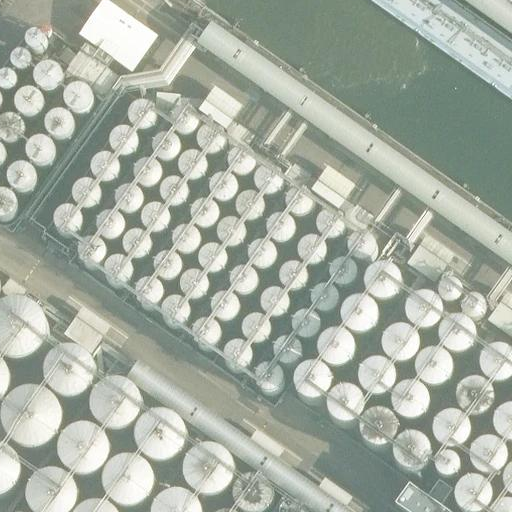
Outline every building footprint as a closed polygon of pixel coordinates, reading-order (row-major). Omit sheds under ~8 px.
[(114,0),(103,0),(85,27),(142,66),(164,34),(114,0)] [(211,28),(197,49),(390,176),(386,182),(454,226),(471,200),(211,28)] [(25,51),(27,57),(31,60),(37,60),(42,57),(44,52),(42,46),(38,43),(32,42),(27,46),(25,51)] [(77,61),(72,58),(65,71),(110,95),(121,73),(82,52),(77,61)] [(10,72),(12,78),(17,81),(23,82),(27,78),(29,73),(28,67),(23,64),(17,63),(12,67),(10,72)] [(34,85),(34,92),(38,98),(45,101),(52,101),(57,97),(61,91),(60,84),(56,78),(50,75),(43,75),(37,79),(34,85)] [(0,100),(2,102),(8,102),(13,99),(15,93),(13,87),(8,84),(2,84),(0,85),(0,100)] [(229,130),(245,106),(216,88),(201,111),(229,130)] [(65,106),(65,113),(69,119),(75,122),(82,122),(88,118),(91,112),(91,105),(87,99),(81,96),(74,96),(68,100),(65,106)] [(15,112),(15,119),(19,125),(25,128),(32,127),(38,123),(41,117),(41,110),(37,104),(31,101),(24,102),(18,106),(15,112)] [(131,125),(131,132),(135,137),(141,141),(148,140),(154,136),(157,130),(157,123),(153,117),(147,114),(140,114),(134,118),(131,125)] [(172,130),(172,137),(176,143),(183,146),(190,145),(196,142),(199,135),(198,128),(194,122),(188,119),(181,120),(175,124),(172,130)] [(45,133),(46,140),(49,146),(56,149),(63,148),(69,144),(72,138),(71,131),(67,125),(61,122),(54,123),(48,127),(45,133)] [(0,150),(1,151),(7,154),(14,154),(20,150),(23,144),(23,137),(19,131),(12,128),(5,128),(0,131),(0,150)] [(198,149),(199,156),(203,162),(209,165),(216,165),(222,161),(225,154),(225,147),(221,141),(214,138),(207,139),(202,143),(198,149)] [(110,151),(111,158),(114,164),(121,167),(128,167),(134,163),(137,157),(136,150),(132,144),(126,141),(119,141),(113,145),(110,151)] [(153,157),(154,164),(158,170),(164,173),(171,173),(177,169),(180,163),(180,156),(176,150),(169,147),(162,147),(157,151),(153,157)] [(26,161),(27,167),(31,173),(37,176),(44,176),(50,171),(53,165),(52,157),(47,152),(41,149),(34,150),(29,155),(26,161)] [(230,172),(230,179),(234,185),(240,188),(247,187),(253,183),(256,177),(256,170),(252,164),(246,161),(239,161),(233,165),(230,172)] [(179,176),(179,183),(183,189),(189,192),(196,191),(202,188),(205,181),(205,174),(201,168),(195,165),(188,166),(182,170),(179,176)] [(92,178),(93,185),(97,191),(103,194),(110,194),(116,190),(119,184),(118,177),(115,171),(108,168),(101,168),(95,172),(92,178)] [(134,184),(135,191),(139,197),(145,200),(152,199),(158,195),(161,189),(160,182),(157,176),(150,173),(143,174),(137,178),(134,184)] [(8,186),(8,193),(12,199),(18,202),(25,201),(31,197),(34,191),(34,184),(30,178),(24,175),(17,175),(11,179),(8,186)] [(256,190),(257,197),(261,203),(267,206),(274,206),(280,202),(283,196),(282,189),(279,183),(272,180),(265,180),(259,184),(256,190)] [(210,198),(211,205),(214,211),(221,214),(228,213),(234,210),(237,203),(236,196),(232,190),(226,187),(219,188),(213,192),(210,198)] [(161,202),(161,209),(165,215),(171,218),(178,218),(184,214),(187,207),(187,200),(183,195),(177,191),(170,192),(164,196),(161,202)] [(74,205),(74,212),(78,218),(84,221),(91,220),(97,217),(100,210),(100,203),(96,197),(90,194),(83,195),(77,199),(74,205)] [(115,210),(116,217),(119,223),(126,226),(133,226),(139,222),(142,215),(141,208),(137,202),(131,199),(124,200),(118,204),(115,210)] [(0,226),(0,227),(7,226),(13,222),(16,216),(16,209),(12,203),(6,200),(0,200),(0,226)] [(287,212),(287,219),(291,225),(297,228),(304,228),(310,224),(313,218),(313,211),(309,205),(303,202),(296,202),(290,206),(287,212)] [(237,216),(238,223),(242,229),(248,232),(255,231),(261,227),(264,221),(264,214),(260,208),(253,205),(246,206),(240,209),(237,216)] [(191,224),(191,231),(195,237),(202,240),(209,239),(214,235),(218,229),(217,222),(213,216),(207,213),(200,214),(194,218),(191,224)] [(141,230),(142,237),(146,242),(152,246),(159,245),(165,241),(168,235),(168,228),(164,222),(157,219),(150,219),(145,223),(141,230)] [(54,232),(54,239),(58,245),(65,248),(72,248),(77,244),(81,237),(80,230),(76,225),(70,221),(63,222),(57,226),(54,232)] [(318,234),(318,241),(322,247),(328,250),(335,250),(341,246),(344,240),(344,233),(340,227),(334,224),(327,224),(321,228),(318,234)] [(97,236),(98,243),(101,249),(108,252),(115,251),(121,247),(124,241),(123,234),(119,228),(113,225),(106,226),(100,230),(97,236)] [(268,239),(268,246),(272,252),(279,255),(286,255),(292,251),(295,244),(294,237),(290,232),(284,228),(277,229),(271,233),(268,239)] [(218,243),(219,250),(223,256),(229,259),(236,259),(242,255),(245,248),(244,241),(241,236),(234,232),(227,233),(221,237),(218,243)] [(497,256),(511,266),(511,237),(497,256)] [(173,250),(173,257),(177,263),(183,266),(190,266),(196,262),(199,256),(199,249),(195,243),(189,240),(182,240),(176,244),(173,250)] [(123,255),(124,262),(127,268),(134,271),(141,271),(147,267),(150,260),(149,253),(145,248),(139,244),(132,245),(126,249),(123,255)] [(350,256),(350,263),(354,269),(361,272),(368,271),(374,267),(377,261),(376,254),(372,248),(366,245),(359,246),(353,250),(350,256)] [(298,260),(299,267),(303,273),(309,276),(316,276),(322,272),(325,266),(324,259),(321,253),(314,250),(307,250),(301,254),(298,260)] [(78,263),(78,270),(82,275),(88,279),(95,278),(101,274),(104,268),(104,261),(100,255),(94,252),(86,252),(81,256),(78,263)] [(249,265),(249,272),(253,278),(260,281),(267,280),(272,276),(276,270),(275,263),(271,257),(265,254),(258,255),(252,259),(249,265)] [(199,269),(200,276),(204,282),(210,285),(217,285),(223,281),(226,275),(226,268),(222,262),(215,259),(208,259),(202,263),(199,269)] [(154,276),(154,283),(158,289),(165,292),(172,291),(177,288),(181,281),(180,274),(176,268),(170,265),(163,266),(157,270),(154,276)] [(104,282),(104,289),(108,294),(115,298),(122,297),(127,293),(131,287),(130,280),(126,274),(120,271),(113,271),(107,275),(104,282)] [(330,282),(331,289),(335,295),(341,298),(348,297),(354,294),(357,287),(356,280),(352,274),(346,271),(339,272),(333,276),(330,282)] [(280,287),(280,294),(284,299),(291,302),(298,302),(303,298),(307,292),(306,285),(302,279),(296,276),(289,276),(283,280),(280,287)] [(369,311),(376,317),(384,319),(392,317),(399,312),(403,305),(404,297),(401,289),(396,283),(388,280),(379,281),(371,286),(366,293),(366,302),(369,311)] [(230,292),(230,299),(234,305),(240,308),(247,307),(253,303),(256,297),(256,290),(252,284),(246,281),(239,282),(233,285),(230,292)] [(181,296),(182,303),(185,309),(192,312),(199,312),(205,308),(208,301),(207,294),(203,289),(197,285),(190,286),(184,290),(181,296)] [(16,347),(26,346),(36,342),(44,335),(49,326),(50,315),(48,305),(42,296),(34,290),(24,287),(13,287),(4,291),(0,294),(0,338),(6,343),(16,347)] [(135,301),(136,308),(140,314),(146,317),(153,317),(159,313),(162,307),(162,300),(158,294),(151,291),(144,291),(138,295),(135,301)] [(310,308),(311,315),(315,321),(321,324),(328,323),(334,319),(337,313),(336,306),(332,300),(326,297),(319,298),(313,302),(310,308)] [(262,313),(263,320),(267,326),(273,329),(280,329),(286,325),(289,319),(289,312),(285,306),(278,303),(271,303),(265,307),(262,313)] [(212,316),(213,323),(216,329),(223,332),(230,332),(236,328),(239,322),(238,315),(234,309),(228,306),(221,306),(215,310),(212,316)] [(409,340),(416,346),(424,347),(432,346),(439,341),(443,334),(444,326),(441,318),(436,312),(428,309),(419,310),(411,315),(407,322),(406,331),(409,340)] [(163,321),(164,328),(167,334),(174,337),(181,336),(187,332),(190,326),(189,319),(185,313),(179,310),(172,310),(166,314),(163,321)] [(345,345),(352,351),(360,353),(368,352),(375,347),(379,340),(380,332),(377,324),(371,318),(363,315),(355,316),(347,320),(342,328),(342,337),(345,345)] [(292,335),(293,342),(297,348),(303,351),(310,350),(316,346),(319,340),(318,333),(314,327),(308,324),(301,324),(295,328),(292,335)] [(243,339),(243,346),(247,352),(254,355),(261,354),(267,351),(270,344),(269,337),(265,331),(259,328),(252,329),(246,333),(243,339)] [(47,356),(48,367),(53,376),(61,382),(71,385),(81,384),(90,379),(96,370),(99,361),(98,350),(93,341),(85,335),(75,332),(65,333),(56,338),(49,347),(47,356)] [(192,344),(193,351),(197,357),(203,360),(210,360),(216,356),(219,350),(218,342),(214,337),(208,334),(201,334),(195,338),(192,344)] [(444,366),(452,371),(459,373),(467,372),(474,367),(478,360),(479,352),(476,344),(471,338),(463,335),(454,336),(446,340),(442,348),(441,357),(444,366)] [(0,394),(7,388),(11,379),(13,368),(11,358),(5,349),(0,345),(0,394)] [(387,375),(394,381),(402,383),(410,381),(416,377),(420,370),(421,362),(419,354),(413,348),(405,345),(397,345),(389,350),(384,358),(383,367),(387,375)] [(321,379),(328,385),(336,387),(344,385),(351,381),(355,374),(356,366),(353,358),(347,352),(339,349),(331,349),(323,354),(318,362),(317,371),(321,379)] [(274,361),(274,368),(278,374),(284,377),(291,376),(297,372),(300,366),(300,359),(296,353),(289,350),(282,351),(277,355),(274,361)] [(223,366),(224,373),(228,379),(234,382),(241,382),(247,378),(250,372),(250,365),(246,359),(239,356),(232,356),(227,360),(223,366)] [(94,387),(95,398),(100,406),(108,413),(118,416),(128,414),(137,409),(144,401),(146,391),(145,381),(140,372),(132,366),(122,363),(112,364),(103,369),(97,377),(94,387)] [(484,393),(491,399),(499,401),(507,400),(511,396),(511,367),(510,366),(502,363),(494,364),(486,368),(481,376),(480,385),(484,393)] [(419,398),(426,404),(433,406),(441,405),(448,400),(452,393),(453,385),(451,377),(445,371),(437,368),(428,369),(420,373),(416,381),(415,390),(419,398)] [(33,433),(43,433),(53,429),(61,422),(65,413),(67,402),(65,392),(59,383),(51,377),(41,374),(30,374),(20,378),(13,385),(8,394),(6,405),(9,415),(14,424),(23,430),(33,433)] [(360,407),(367,413),(375,415),(383,413),(390,408),(394,402),(395,394),(392,385),(387,379),(379,376),(370,377),(362,382),(358,389),(357,398),(360,407)] [(255,388),(256,395),(260,401),(266,404),(273,403),(279,399),(282,393),(281,386),(277,380),(271,377),(264,377),(258,381),(255,388)] [(297,412),(304,417),(312,419),(320,418),(327,413),(331,406),(332,398),(329,390),(323,384),(315,381),(307,382),(299,386),(294,394),(293,403),(297,412)] [(138,420),(139,431),(144,440),(153,447),(163,449),(174,448),(183,441),(189,432),(190,421),(187,411),(182,404),(175,399),(168,397),(159,397),(149,401),(141,409),(138,420)] [(461,429),(468,435),(475,437),(483,436),(490,431),(494,424),(495,416),(493,408),(487,402),(479,399),(470,399),(462,404),(458,412),(457,421),(461,429)] [(395,431),(402,437),(410,439),(418,437),(425,433),(429,426),(430,418),(427,409),(421,403),(413,400),(405,401),(397,406),(392,413),(392,423),(395,431)] [(330,436),(338,442),(345,444),(353,442),(360,438),(364,431),(365,423),(362,414),(357,408),(349,405),(340,406),(332,411),(328,418),(327,427),(330,436)] [(62,435),(63,445),(68,454),(76,461),(86,463),(97,462),(106,457),(112,449),(115,439),(113,429),(108,420),(100,414),(90,411),(80,412),(71,417),(65,425),(62,435)] [(497,453),(504,458),(511,460),(511,422),(507,423),(499,427),(494,435),(493,444),(497,453)] [(0,481),(8,481),(17,476),(23,468),(26,458),(25,448),(20,439),(11,432),(2,430),(0,429),(0,481)] [(185,455),(186,465),(191,474),(199,480),(209,483),(220,482),(229,477),(235,469),(238,459),(237,449),(232,440),(223,433),(213,430),(203,432),(194,437),(188,445),(185,455)] [(363,461),(370,467),(378,469),(386,467),(393,463),(397,456),(398,448),(395,440),(389,433),(382,430),(373,431),(365,436),(360,444),(360,453),(363,461)] [(436,461),(443,467),(451,469),(459,468),(466,463),(470,456),(471,448),(468,440),(462,434),(454,431),(446,431),(438,436),(433,444),(432,453),(436,461)] [(106,463),(107,474),(112,483),(121,490),(132,493),(142,490),(151,484),(157,475),(159,464),(155,454),(150,447),(144,442),(136,440),(128,440),(117,444),(110,452),(106,463)] [(397,482),(404,488),(412,490),(420,488),(427,484),(431,477),(432,469),(429,461),(424,455),(416,452),(407,452),(399,457),(394,465),(394,474),(397,482)] [(475,486),(482,492),(489,494),(497,492),(504,488),(508,481),(509,473),(507,465),(501,459),(493,456),(484,456),(476,461),(472,469),(471,478),(475,486)] [(30,481),(31,491),(36,500),(44,506),(54,509),(64,508),(73,503),(79,495),(82,485),(81,475),(76,466),(68,459),(58,457),(48,458),(39,463),(32,471),(30,481)] [(275,486),(276,480),(275,473),(271,468),(266,463),(260,461),(254,461),(247,463),(242,466),(238,472),(236,478),(237,485),(239,491),(243,496),(249,499),(255,500),(262,500),(268,497),(273,492),(275,486)] [(153,499),(154,510),(155,511),(203,511),(206,504),(205,493),(199,484),(191,478),(181,475),(171,476),(162,481),(156,490),(153,499)] [(283,498),(284,505),(288,511),(289,511),(303,511),(307,510),(310,503),(309,496),(305,491),(299,487),(292,488),(286,492),(283,498)] [(433,499),(445,506),(452,494),(440,487),(433,499)] [(74,511),(126,511),(126,506),(121,497),(113,491),(103,488),(92,489),(83,494),(77,502),(74,511)] [(493,511),(491,504),(485,498),(477,495),(469,495),(461,500),(456,508),(455,511),(493,511)] [(431,511),(410,496),(398,511),(431,511)] [(248,511),(248,510),(245,505),(240,500),(234,498),(227,498),(221,500),(216,504),(212,509),(210,511),(248,511)] [(44,511),(36,505),(26,502),(15,503),(6,508),(3,511),(44,511)]
